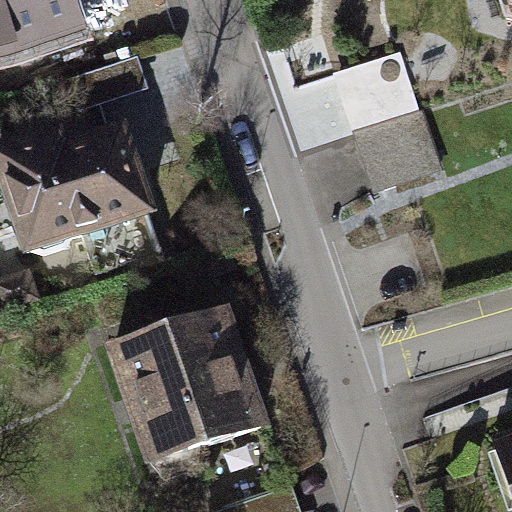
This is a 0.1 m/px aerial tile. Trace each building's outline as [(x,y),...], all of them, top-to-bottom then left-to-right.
[(0,0),(0,54),(71,31),(60,0),(0,0)] [(115,111),(0,151),(0,164),(35,263),(153,222),(115,111)] [(360,139),(382,194),(447,168),(425,113),(360,139)] [(240,308),(109,355),(152,474),(283,427),(240,308)] [(511,439),(492,447),(511,506),(511,439)] [(303,511),(296,493),(250,511),(303,511)]
